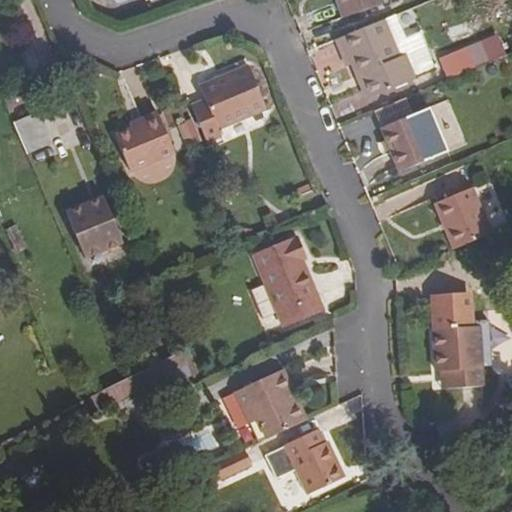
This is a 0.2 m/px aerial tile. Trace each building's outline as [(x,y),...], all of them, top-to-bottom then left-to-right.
[(379,0),(334,0),(341,18),(381,3),(379,0)] [(362,74),(372,97),(411,80),(401,55),(396,57),(380,21),(339,38),(350,63),(357,76),(362,74)] [(473,69),(497,60),(489,36),(464,45),(473,69)] [(350,63),(339,38),(333,40),(344,65),(350,63)] [(187,104),(202,142),(217,135),(264,116),(243,65),(195,87),(199,99),(187,104)] [(367,99),(372,97),(362,74),(357,76),(367,99)] [(138,124),(127,129),(110,136),(124,169),(170,149),(154,111),(136,119),(138,124)] [(411,111),(376,126),(396,170),(430,156),(411,111)] [(53,145),(39,113),(14,124),(28,155),(53,145)] [(138,124),(136,119),(125,124),(127,129),(138,124)] [(199,139),(190,120),(177,126),(186,145),(199,139)] [(217,135),(202,142),(205,149),(220,143),(217,135)] [(488,232),(469,187),(432,203),(450,247),(488,232)] [(103,196),(66,211),(85,257),(122,241),(103,196)] [(293,261),(298,259),(303,256),(294,237),(291,238),(290,236),(251,253),(263,283),(275,312),(281,325),(320,310),(313,294),(307,296),(293,261)] [(313,294),(298,259),(293,261),(307,296),(313,294)] [(275,312),(263,283),(248,289),(260,318),(275,312)] [(434,368),(438,368),(444,368),(446,386),(480,384),(477,325),(431,328),(434,368)] [(108,405),(161,379),(154,366),(126,379),(102,391),(108,405)] [(265,434),(303,417),(280,367),(233,388),(241,405),(247,420),(256,438),(265,434)] [(315,425),(279,441),(303,490),(340,473),(329,448),(326,449),(315,425)] [(248,461),(241,446),(189,470),(196,485),(248,461)]
